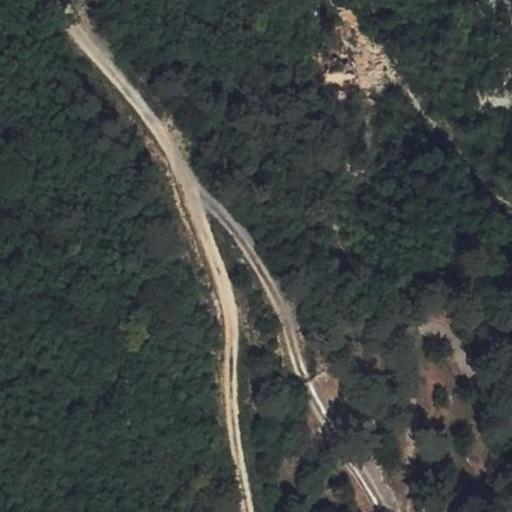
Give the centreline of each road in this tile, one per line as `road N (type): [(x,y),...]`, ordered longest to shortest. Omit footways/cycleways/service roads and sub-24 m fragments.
road 1 (track): [(248,511),(233,434),(232,323),(190,188),(169,146),(60,0)]
road 2 (track): [(190,188),(245,244),(305,382),(384,511)]
road 3 (track): [(337,0),(356,55),(511,209)]
